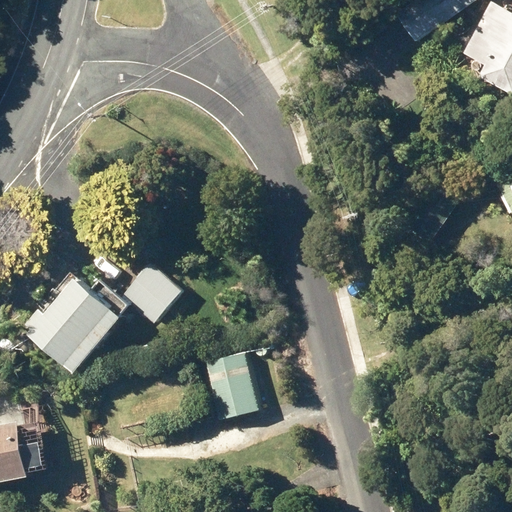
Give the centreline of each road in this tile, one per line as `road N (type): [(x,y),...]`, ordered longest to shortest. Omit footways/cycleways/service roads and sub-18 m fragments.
road 1 (residential): [(371,511),(290,194),(269,147),(213,91)]
road 2 (residential): [(213,91),(145,63),(113,60),(42,74)]
